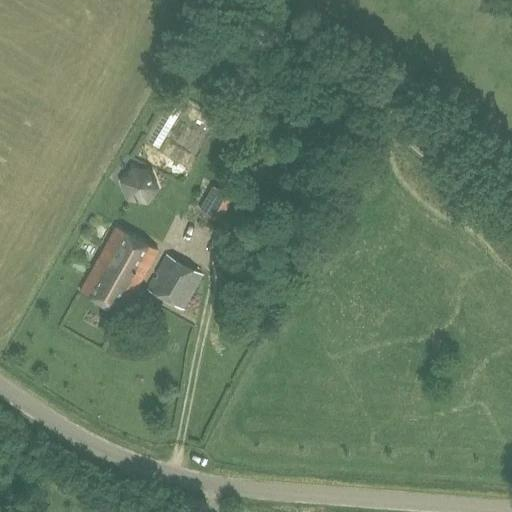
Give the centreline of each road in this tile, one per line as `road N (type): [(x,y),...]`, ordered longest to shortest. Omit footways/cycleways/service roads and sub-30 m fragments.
road 1 (unclassified): [(511,509),(150,472),(96,450),(0,389)]
road 2 (track): [(254,0),(511,225)]
